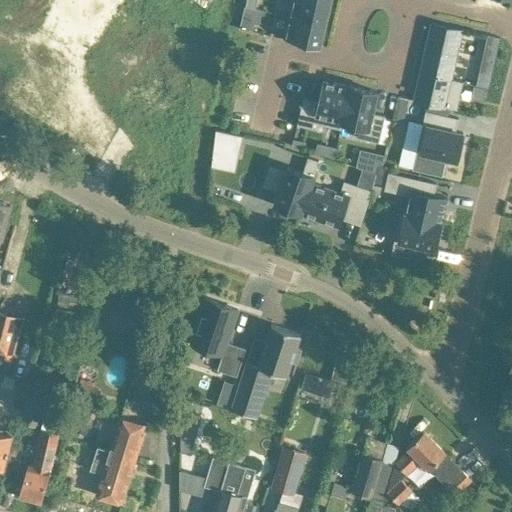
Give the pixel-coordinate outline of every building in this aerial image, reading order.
[(122,0),(54,0),(38,29),(89,58),(122,0)] [(293,0),(290,16),(325,25),(330,3),(316,0),(293,0)] [(325,25),(290,16),(285,39),(306,44),(320,47),(325,25)] [(239,28),(252,31),(254,21),(242,19),(239,28)] [(433,24),(422,72),(449,78),(460,30),(433,24)] [(422,72),(416,100),(457,109),(463,81),(449,78),(422,72)] [(480,72),(477,86),(487,88),(491,75),(480,72)] [(341,129),(351,85),(350,85),(350,86),(323,80),(318,101),(303,98),(297,125),(313,128),(314,123),(341,129)] [(372,113),(377,91),(351,85),(341,129),(343,122),(359,126),(356,137),(379,142),(385,116),(372,113)] [(482,99),(485,89),(474,87),(472,97),(482,99)] [(395,108),(392,119),(403,122),(406,111),(395,108)] [(416,150),(412,168),(442,175),(446,157),(457,160),(463,133),(455,131),(458,118),(425,110),(416,150)] [(216,130),(214,148),(238,153),(242,136),(242,135),(216,130)] [(301,212),(311,182),(319,160),(308,157),(303,172),(288,166),(286,171),(270,166),(263,186),(279,191),(275,204),(301,213),(301,212)] [(409,195),(405,213),(440,222),(446,197),(434,194),(436,183),(388,172),(388,173),(384,189),(409,195)] [(311,182),(301,212),(339,225),(341,218),(360,225),(372,190),(344,180),(340,192),(311,182)] [(0,235),(2,236),(10,204),(0,201),(0,235)] [(405,214),(400,213),(391,254),(424,258),(427,247),(435,249),(441,222),(440,222),(405,214)] [(29,222),(14,281),(41,288),(56,230),(29,222)] [(84,296),(81,312),(92,314),(95,299),(84,296)] [(238,309),(206,299),(191,344),(223,354),(218,369),(237,376),(246,348),(227,342),(238,309)] [(24,317),(0,310),(0,359),(12,362),(24,317)] [(301,335),(302,334),(271,324),(271,325),(258,364),(246,360),(230,408),(257,417),(273,370),(273,371),(273,370),(285,374),(285,375),(288,376),(288,374),(287,374),(291,362),(296,363),(297,363),(302,349),(296,347),(300,335),(301,335)] [(337,362),(332,380),(347,384),(352,366),(337,362)] [(307,372),(302,387),(316,391),(320,376),(307,372)] [(30,387),(20,421),(37,425),(46,391),(30,387)] [(25,476),(19,495),(41,501),(47,482),(64,414),(52,412),(47,410),(43,426),(33,465),(29,463),(25,476)] [(99,446),(97,450),(91,469),(102,473),(96,494),(122,502),(147,424),(120,416),(110,449),(99,446)] [(0,469),(3,470),(8,450),(14,430),(10,429),(9,434),(0,431),(0,469)] [(365,453),(354,492),(372,497),(374,498),(386,459),(390,443),(392,436),(372,430),(365,453)] [(402,478),(407,474),(421,460),(429,469),(445,453),(423,431),(407,447),(410,449),(396,463),(388,492),(399,503),(413,490),(402,478)] [(186,479),(220,490),(213,511),(237,511),(239,508),(243,510),(249,491),(255,469),(215,456),(219,446),(198,439),(186,479)] [(273,486),(295,492),(308,450),(299,448),(299,445),(286,441),(273,486)] [(448,484),(445,487),(454,496),(457,494),(466,485),(471,479),(469,477),(462,470),(448,484)] [(333,488),(326,509),(325,511),(342,511),(346,498),(347,493),(333,488)] [(367,511),(395,511),(396,510),(397,507),(384,504),(385,501),(373,498),(372,497),(367,511)] [(275,511),(295,511),(297,506),(279,500),(275,511)]
